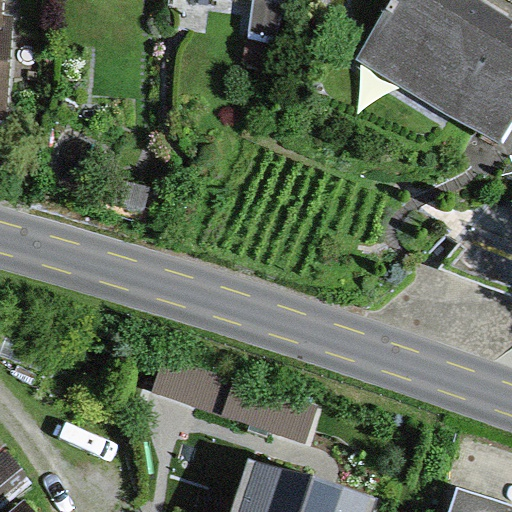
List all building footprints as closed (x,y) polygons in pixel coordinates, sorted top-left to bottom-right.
[(511,52),(423,0),(414,0),(376,64),(511,144),(511,52)] [(22,53),(0,50),(0,135),(13,137),(22,53)] [(164,359),(155,408),(223,421),(233,372),(164,359)] [(237,382),(226,423),(314,445),(324,403),(237,382)] [(0,438),(0,509),(35,483),(0,438)] [(240,511),(249,488),(184,465),(167,511),(240,511)] [(348,511),(257,484),(248,511),(348,511)] [(24,511),(17,503),(5,511),(24,511)]
